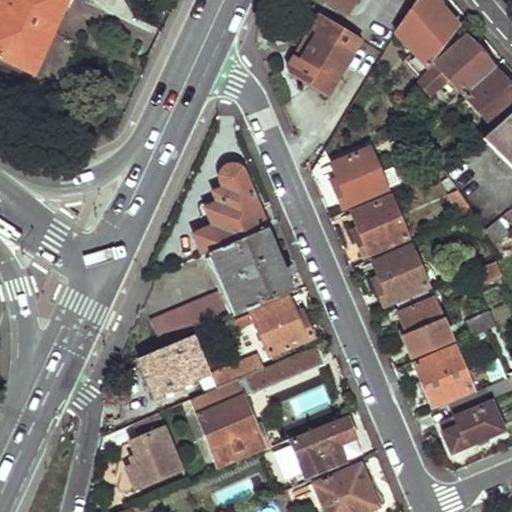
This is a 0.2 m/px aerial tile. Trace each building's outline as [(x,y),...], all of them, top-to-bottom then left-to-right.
[(2,0),(0,4),(0,7),(54,32),(69,0),(2,0)] [(353,0),(317,0),(343,14),(353,0)] [(426,65),(457,26),(441,9),(441,7),(434,0),(418,0),(397,33),(426,65)] [(0,7),(0,56),(34,72),(54,32),(0,7)] [(329,97),(361,41),(317,17),(301,43),(307,47),(292,75),(329,97)] [(465,95),(494,69),(465,35),(424,72),(436,87),(448,76),(465,95)] [(292,75),(307,47),(301,43),(285,70),(292,75)] [(494,129),(511,112),(511,91),(494,69),(465,95),(494,129)] [(400,103),(407,95),(397,84),(392,91),(400,103)] [(511,166),(511,112),(494,129),(483,138),(511,166)] [(342,206),(387,188),(370,149),(332,164),(338,178),(331,181),(342,206)] [(208,253),(267,228),(245,175),(243,171),(240,167),(234,166),(229,167),(225,169),(221,173),(221,179),(221,184),(228,199),(206,208),(213,226),(194,235),(202,255),(208,253)] [(457,219),(473,212),(457,188),(446,193),(457,219)] [(363,255),(406,236),(390,198),(353,215),(357,225),(351,228),(363,255)] [(496,245),(510,233),(500,219),(486,231),(496,245)] [(162,347),(294,292),(267,228),(208,253),(223,291),(152,322),(162,347)] [(384,305),(428,285),(411,245),(373,261),(376,272),(371,275),(384,305)] [(502,276),(496,262),(473,271),(479,286),(502,276)] [(413,358),(452,341),(430,290),(397,304),(410,338),(406,340),(413,358)] [(269,356),(313,338),(302,312),(296,315),(289,300),(229,325),(233,333),(246,327),(247,324),(255,320),(269,356)] [(473,335),(496,326),(491,311),(468,321),(473,335)] [(192,335),(138,358),(155,399),(209,376),(192,335)] [(255,394),(325,365),(317,347),(262,370),(244,377),(252,392),(255,394)] [(433,407),(472,391),(455,348),(416,364),(433,407)] [(244,377),(262,370),(257,358),(214,376),(219,388),(235,381),(244,377)] [(490,399),(511,389),(511,378),(450,405),(459,428),(445,435),(452,452),(502,431),(490,399)] [(241,398),(235,381),(219,388),(192,399),(218,466),(268,446),(259,425),(255,428),(250,416),(252,414),(253,410),(249,400),(245,397),(241,398)] [(182,468),(159,412),(134,423),(139,436),(129,441),(135,455),(129,458),(131,465),(126,468),(134,488),(182,468)] [(363,454),(347,419),(292,442),(307,478),(363,454)] [(324,511),(368,511),(379,507),(361,465),(294,492),(296,499),(315,491),(324,511)] [(214,493),(221,509),(257,494),(249,477),(214,493)]
